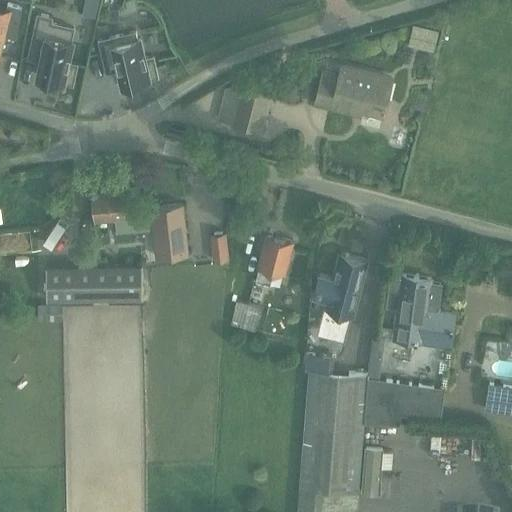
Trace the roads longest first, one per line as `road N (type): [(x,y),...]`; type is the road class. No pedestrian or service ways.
road 1 (unclassified): [(511,236),(120,135)]
road 2 (residential): [(120,135),(236,60),(430,0)]
road 3 (unclassified): [(120,135),(0,106)]
road 4 (unclassified): [(0,163),(120,135)]
